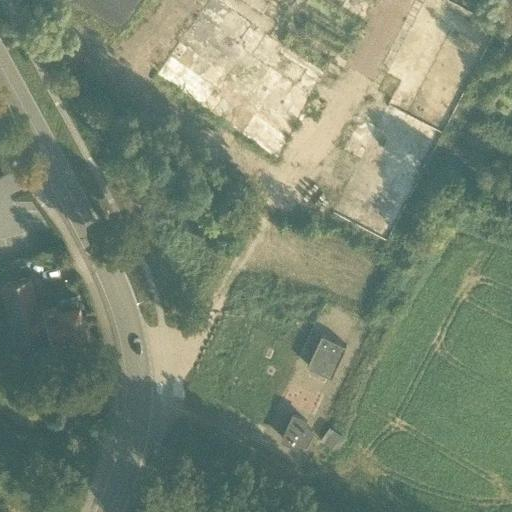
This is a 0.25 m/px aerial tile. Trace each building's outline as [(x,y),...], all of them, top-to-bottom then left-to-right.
[(79,0),(118,27),(137,0),(79,0)] [(278,161),(322,73),(218,0),(208,0),(157,75),(278,161)] [(378,91),(392,98),(401,81),(387,73),(378,91)] [(386,240),(440,133),(388,105),(377,126),(360,117),(343,150),(360,159),(333,212),(386,240)] [(48,331),(51,345),(67,341),(69,346),(87,342),(85,335),(83,324),(89,323),(86,312),(80,313),(78,303),(76,295),(58,299),(59,304),(36,310),(29,276),(4,282),(5,287),(1,288),(13,339),(48,331)] [(347,346),(322,334),(308,365),(332,377),(347,346)] [(313,430),(304,426),(307,418),(295,413),(283,439),(296,445),(299,439),(307,443),(313,430)]
